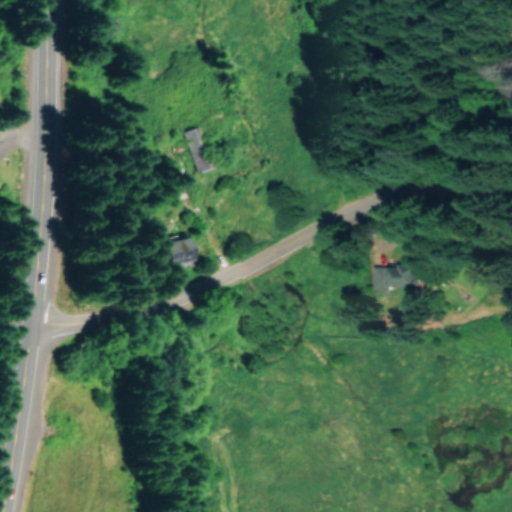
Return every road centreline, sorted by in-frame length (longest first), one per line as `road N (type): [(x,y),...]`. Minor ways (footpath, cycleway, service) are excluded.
road 1 (residential): [(511,152),(391,185),(176,300),(99,324),(31,323)]
road 2 (trunk): [(49,0),(31,323),(1,511)]
